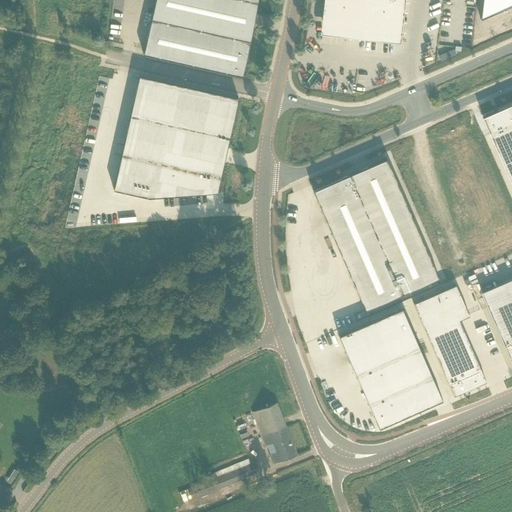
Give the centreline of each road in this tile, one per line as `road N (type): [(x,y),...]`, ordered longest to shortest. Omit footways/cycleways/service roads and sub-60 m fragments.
road 1 (tertiary): [(22,511),(81,444),(279,333)]
road 2 (unclassified): [(277,94),(103,57)]
road 3 (unclassified): [(266,175),(324,164),(429,116)]
road 4 (tertiary): [(266,175),(264,268),(279,333)]
road 5 (unclassified): [(416,88),(345,112),(277,94)]
road 6 (unclassified): [(381,453),(511,396)]
